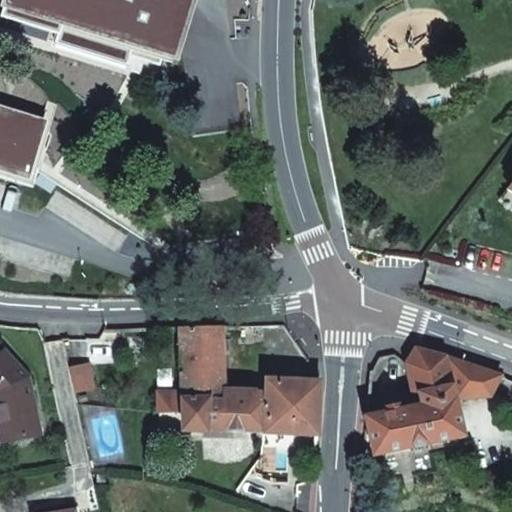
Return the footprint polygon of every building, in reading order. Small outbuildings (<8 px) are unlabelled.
[(160,66),(162,61),(172,64),(191,0),(5,0),(0,17),(57,34),(54,44),(129,66),(132,58),(160,66)] [(0,178),(25,186),(44,123),(0,109),(0,178)] [(511,180),(496,201),(511,212),(511,180)] [(205,286),(220,289),(222,277),(208,274),(205,286)] [(285,326),(240,327),(240,353),(243,353),(243,356),(254,356),(254,352),(268,351),(272,357),(285,357),(288,360),(309,359),(285,326)] [(223,328),(181,329),(182,394),(157,394),(157,416),(160,416),(160,431),(264,435),(264,447),(284,448),(284,435),(304,436),(318,437),(320,384),(292,383),(292,377),(266,376),(266,399),(259,399),(259,396),(255,391),(225,391),(223,328)] [(411,395),(452,387),(447,369),(445,359),(413,349),(404,349),(408,366),(405,367),(411,395)] [(40,436),(28,379),(4,354),(0,358),(0,427),(4,444),(40,436)] [(366,418),(365,428),(372,455),(372,457),(463,438),(455,402),(491,399),(501,378),(445,359),(447,369),(452,387),(411,395),(412,397),(417,396),(420,407),(366,418)] [(90,362),(71,366),(76,390),(95,386),(90,362)] [(284,435),(284,448),(303,449),(304,436),(284,435)]
